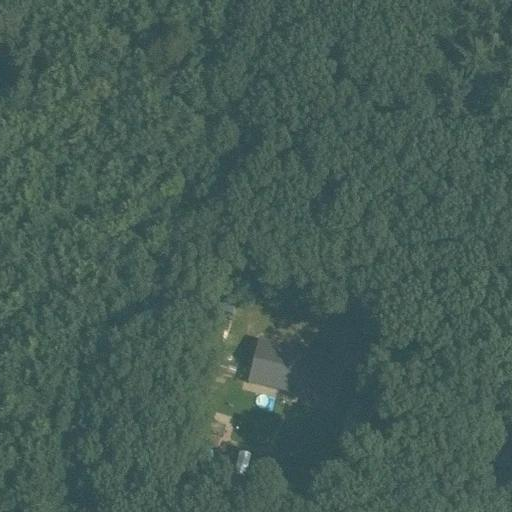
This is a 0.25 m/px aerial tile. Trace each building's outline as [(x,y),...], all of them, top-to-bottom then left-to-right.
[(336,364),(316,359),(258,345),(248,383),(326,403),(336,364)] [(202,422),(199,432),(222,438),(225,429),(202,422)] [(198,436),(195,444),(218,451),(221,442),(198,436)] [(186,473),(187,473),(201,472),(199,452),(193,452),(184,453),(186,473)] [(256,454),(250,474),(243,502),(262,507),(265,496),(295,504),(293,511),(314,511),(325,474),(305,468),(301,483),(271,475),(275,460),(256,454)]
